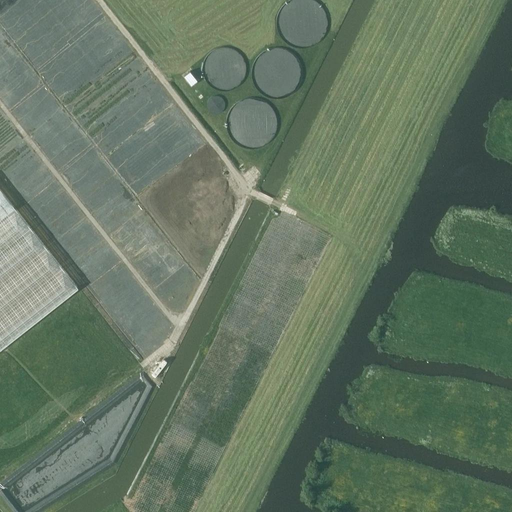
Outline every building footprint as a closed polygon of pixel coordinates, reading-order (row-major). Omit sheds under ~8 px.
[(293,0),(288,1),(292,43),(325,40),(321,0),(293,0)] [(301,90),(298,50),(257,53),(261,93),(301,90)] [(190,71),(184,76),(191,85),(197,80),(190,71)] [(218,113),(225,101),(212,93),(205,106),(218,113)] [(275,109),(241,105),(237,140),(271,144),(275,109)] [(0,349),(1,349),(5,345),(78,287),(80,286),(16,207),(0,186),(0,349)]
